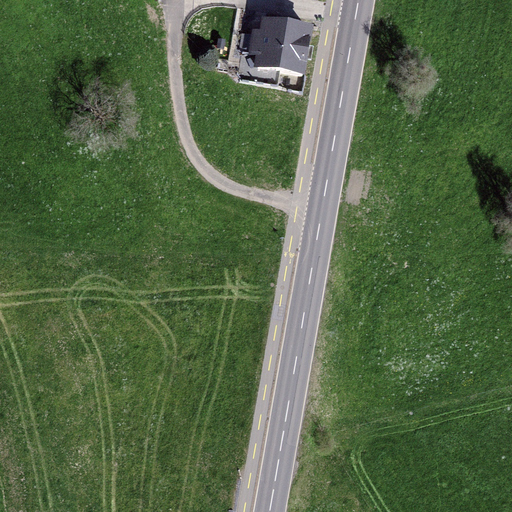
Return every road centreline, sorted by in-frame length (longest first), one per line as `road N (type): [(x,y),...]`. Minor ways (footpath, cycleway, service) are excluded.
road 1 (secondary): [(269,511),(358,0)]
road 2 (track): [(327,17),(249,1),(180,2),(171,66),(181,139),(227,188),(294,213)]
